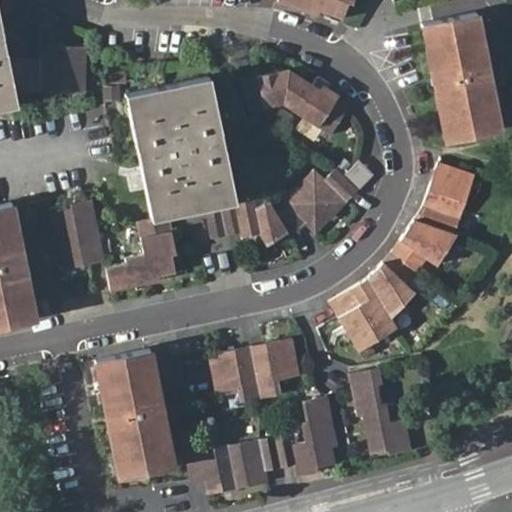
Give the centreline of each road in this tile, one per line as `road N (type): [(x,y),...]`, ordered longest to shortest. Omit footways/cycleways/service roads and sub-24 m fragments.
road 1 (residential): [(0,350),(289,289),(359,250),(407,189),(411,155),(374,79),(348,61)]
road 2 (residential): [(348,61),(274,25),(125,17),(62,0)]
